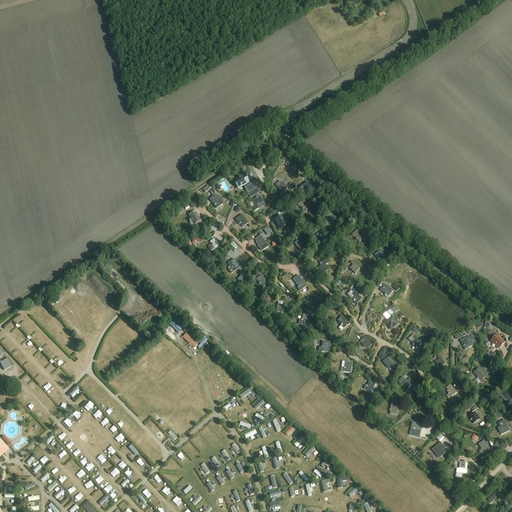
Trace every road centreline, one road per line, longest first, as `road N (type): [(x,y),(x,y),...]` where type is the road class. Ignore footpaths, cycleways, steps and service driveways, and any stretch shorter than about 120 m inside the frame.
road 1 (unclassified): [(511,323),(302,161),(286,139),(297,109),(402,42),(412,24),(407,0)]
road 2 (track): [(490,475),(435,423),(423,378),(407,356),(358,325),(304,267),(267,265),(202,209)]
